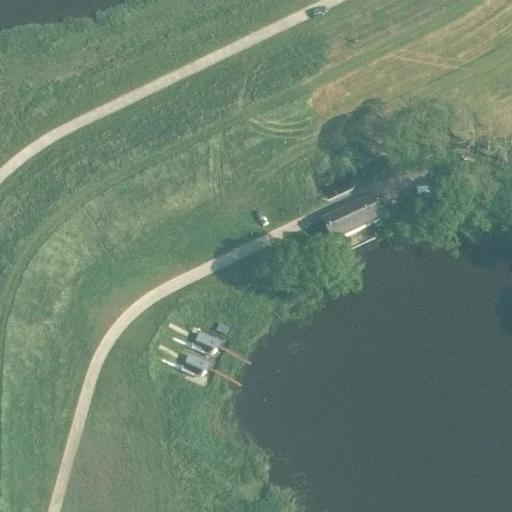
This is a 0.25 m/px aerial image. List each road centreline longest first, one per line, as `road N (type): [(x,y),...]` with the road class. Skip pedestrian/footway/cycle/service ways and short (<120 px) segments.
road 1 (track): [(474,0),(86,193),(32,246),(0,314)]
road 2 (unclassified): [(307,218),(415,177),(470,181),(511,195)]
